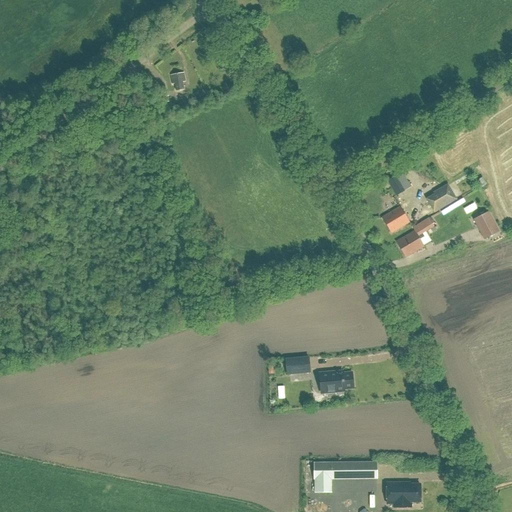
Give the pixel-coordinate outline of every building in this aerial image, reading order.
[(185,82),(183,73),(170,75),(172,84),(175,84),(176,91),(184,90),(182,82),(185,82)] [(396,175),(387,181),(396,197),(411,188),(407,180),(400,183),(396,175)] [(450,190),(428,202),(434,213),(456,200),(450,190)] [(381,217),(390,234),(410,223),(401,207),(381,217)] [(474,220),(484,239),(498,232),(488,212),(474,220)] [(433,226),(429,219),(429,218),(413,227),(415,231),(396,242),(405,258),(424,247),(419,240),(424,237),(422,233),(433,226)] [(286,360),(287,374),(310,372),(309,359),(308,358),(286,360)] [(319,374),(320,384),(325,384),(325,393),(344,391),(344,389),(353,388),(352,373),(343,374),(343,372),(319,374)] [(330,479),(376,478),(376,463),(313,465),(314,480),(315,480),(315,494),(330,493),(330,479)] [(420,501),(420,484),(404,485),(404,483),(387,483),(387,503),(394,503),(394,507),(410,507),(410,502),(412,502),(420,501)]
